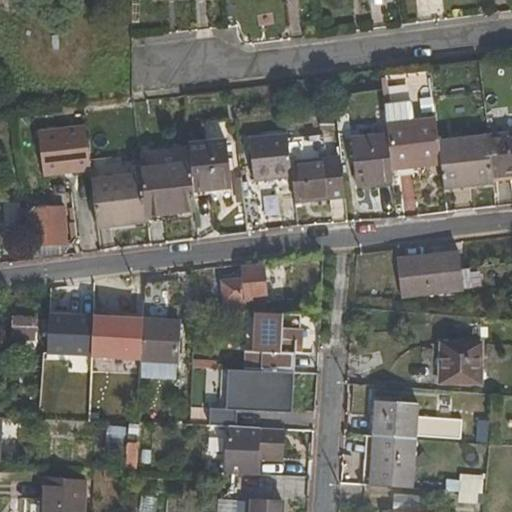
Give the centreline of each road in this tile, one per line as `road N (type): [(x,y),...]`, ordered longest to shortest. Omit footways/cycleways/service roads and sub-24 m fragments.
road 1 (residential): [(511,220),(0,278)]
road 2 (residential): [(511,26),(148,69)]
road 3 (residential): [(332,343),(321,511)]
